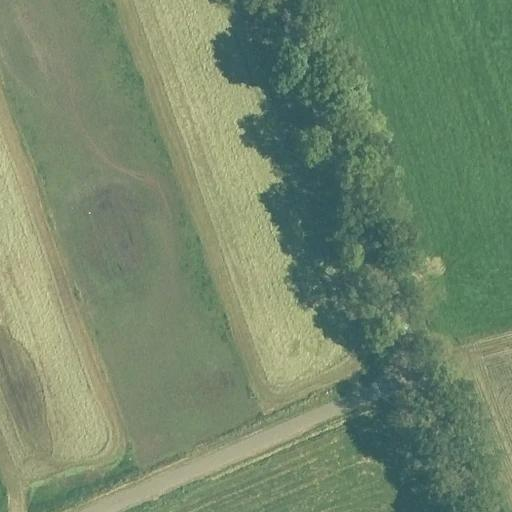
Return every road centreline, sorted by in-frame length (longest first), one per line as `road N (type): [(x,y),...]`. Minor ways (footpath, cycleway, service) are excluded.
road 1 (unclassified): [(411,375),(278,0)]
road 2 (unclassified): [(98,511),(411,375)]
road 3 (unclassified): [(411,375),(468,511)]
